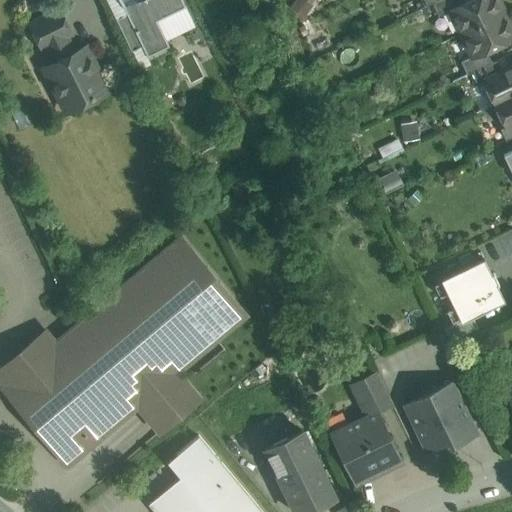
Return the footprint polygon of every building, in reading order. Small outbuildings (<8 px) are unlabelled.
[(182,0),(119,0),(126,13),(142,46),(147,56),(169,46),(156,20),(185,6),(182,0)] [(436,0),(431,2),(438,16),(450,10),(450,9),(462,3),(461,0),(436,0)] [(467,0),(462,3),(450,9),(450,10),(461,32),(503,12),(496,0),(467,0)] [(58,8),(30,23),(42,48),(47,46),(67,36),(71,34),(58,8)] [(511,31),(503,12),(461,32),(472,55),(473,56),(485,49),(511,36),(511,31)] [(142,46),(126,13),(116,19),(131,51),(142,46)] [(74,52),(67,36),(47,46),(55,62),(44,67),(66,111),(107,90),(85,46),(74,52)] [(472,55),(460,61),(466,74),(472,72),(491,62),(485,49),(473,56),(472,55)] [(491,62),(472,72),(478,84),(483,81),(483,80),(501,71),(496,60),(492,62),(491,62)] [(511,65),(501,71),(483,80),(483,81),(494,103),(511,94),(511,65)] [(511,94),(494,103),(505,126),(506,127),(511,124),(511,94)] [(417,123),(400,125),(403,142),(419,139),(417,123)] [(511,124),(506,127),(505,126),(500,129),(505,140),(511,137),(511,124)] [(511,150),(503,155),(511,172),(511,150)] [(181,236),(1,386),(66,464),(137,404),(160,431),(199,398),(177,371),(246,314),(181,236)] [(479,255),(435,276),(455,320),(499,299),(479,255)] [(376,372),(356,381),(354,388),(367,415),(377,410),(377,411),(392,404),(376,372)] [(451,381),(405,404),(426,449),(449,438),(451,443),(475,432),(451,381)] [(367,415),(330,433),(355,483),(401,461),(377,411),(377,410),(367,415)] [(299,511),(334,495),(302,430),(265,448),(296,511),(299,511)] [(262,511),(198,434),(176,453),(188,468),(148,502),(156,511),(262,511)]
